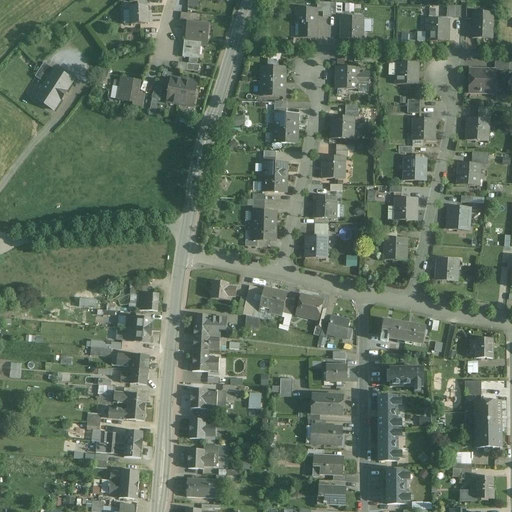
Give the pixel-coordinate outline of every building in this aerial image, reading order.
[(200,0),(188,0),(187,7),(199,8),(200,0)] [(148,7),(130,8),(131,26),(149,25),(148,7)] [(475,7),(466,7),(466,20),(473,20),(473,13),(475,13),(475,7)] [(318,9),(296,9),(295,24),(301,24),(301,38),(299,38),(299,39),(317,39),(318,9)] [(475,13),(473,13),(473,20),(472,39),(492,40),(493,14),(475,13)] [(363,18),(341,18),(341,40),(363,40),(363,18)] [(449,20),(427,20),(427,35),(430,35),(430,41),(430,42),(449,42),(449,20)] [(66,23),(59,29),(63,34),(70,28),(66,23)] [(209,25),(187,23),(185,41),(184,41),(182,58),(199,59),(201,45),(207,46),(209,25)] [(511,59),(496,59),(496,70),(511,70),(511,62),(511,59)] [(44,63),(35,77),(46,84),(55,70),(44,63)] [(200,70),(199,63),(181,64),(182,71),(200,70)] [(419,63),(396,63),(396,85),(418,86),(419,63)] [(337,67),(336,68),(336,89),(358,90),(358,92),(369,92),(369,85),(370,84),(369,83),(369,82),(369,75),(358,75),(359,68),(344,68),(337,67)] [(285,69),(261,68),(261,82),(285,83),(285,69)] [(46,84),(36,99),(53,111),(61,99),(61,100),(66,93),(65,92),(73,81),(55,70),(46,84)] [(495,72),(469,71),(469,93),(494,94),(495,72)] [(185,79),(171,77),(166,105),(180,107),(185,79)] [(141,82),(121,78),(119,88),(122,89),(119,101),(133,104),(137,104),(139,95),(141,82)] [(185,79),(180,107),(195,109),(199,82),(185,79)] [(285,83),(261,82),(261,96),(285,97),(285,83)] [(145,96),(139,95),(137,104),(133,104),(133,106),(143,108),(145,96)] [(358,106),(345,106),(345,118),(354,118),(358,118),(358,106)] [(376,109),(366,113),(369,118),(379,114),(376,109)] [(286,115),(274,115),(274,124),(268,124),(268,129),(298,130),(298,129),(297,129),(297,124),(298,124),(298,116),(286,115)] [(345,118),(332,117),(331,139),(353,140),(354,118),(345,118)] [(435,120),(413,119),(412,141),(435,142),(435,120)] [(489,120),(467,119),(466,141),(488,142),(489,120)] [(298,130),(268,129),(268,134),(274,134),(273,144),(272,145),(272,148),(273,149),(280,149),(282,148),(282,144),(297,144),(298,136),(297,136),(297,131),(298,131),(298,130)] [(348,146),(336,146),(336,157),(345,158),(348,158),(348,146)] [(488,154),(472,153),(471,164),(481,165),(487,165),(488,154)] [(336,157),(323,157),(322,179),(345,180),(345,158),(336,157)] [(426,160),(404,159),(404,181),(426,182),(426,160)] [(471,164),(458,163),(457,185),(479,187),(481,165),(471,164)] [(275,164),(263,164),(263,173),(257,173),(257,178),(287,179),(287,178),(286,178),(286,172),(287,172),(287,164),(275,164)] [(287,179),(257,178),(257,183),(263,183),(263,192),(286,193),(287,185),(286,185),(286,179),(287,179)] [(336,198),(314,197),(313,219),(336,220),(336,198)] [(417,200),(395,199),(395,221),(417,222),(417,200)] [(471,209),(448,207),(447,230),(469,231),(471,209)] [(264,213),(252,212),(252,222),(246,222),(246,227),(276,227),(275,227),(275,221),(276,221),(276,213),(264,213)] [(276,227),(246,227),(246,232),(252,232),(252,241),(257,241),(275,242),(276,234),(275,234),(275,228),(276,228),(276,227)] [(328,237),(305,237),(305,259),(327,260),(328,237)] [(407,239),(385,239),(384,261),(406,261),(407,239)] [(346,266),(357,266),(357,256),(347,256),(346,266)] [(459,260),(437,259),(435,281),(458,283),(459,260)] [(229,283),(213,281),(212,290),(213,290),(212,299),(211,299),(227,301),(227,300),(227,296),(235,297),(236,297),(237,288),(236,288),(228,287),(229,284),(229,283)] [(257,288),(250,286),(247,299),(254,300),(256,288),(257,288)] [(254,300),(247,299),(244,308),(243,315),(252,317),(252,318),(260,319),(261,315),(259,313),(259,314),(259,313),(264,290),(256,288),(254,300)] [(278,291),(265,288),(264,290),(259,313),(259,314),(259,313),(261,308),(270,310),(269,312),(282,315),(286,299),(287,295),(277,293),(278,291)] [(159,295),(138,294),(137,311),(157,312),(159,295)] [(295,301),(286,299),(282,315),(282,318),(290,320),(295,301)] [(97,309),(97,301),(75,300),(75,308),(97,309)] [(323,306),(305,301),(300,321),(318,325),(323,306)] [(115,312),(104,311),(103,325),(114,326),(115,312)] [(211,317),(195,316),(194,335),(209,335),(209,337),(210,337),(220,338),(221,331),(226,331),(227,318),(211,318),(211,317)] [(252,318),(246,316),(245,328),(259,330),(260,319),(252,318)] [(350,321),(331,317),(329,327),(327,335),(346,339),(349,328),(348,328),(350,321)] [(153,320),(127,318),(126,330),(152,332),(153,320)] [(408,326),(384,321),(380,341),(388,343),(388,338),(405,341),(408,326)] [(329,327),(323,326),(320,337),(326,339),(327,335),(329,327)] [(426,329),(408,326),(405,341),(423,345),(426,329)] [(152,332),(126,330),(125,331),(118,331),(118,339),(122,339),(122,341),(150,344),(152,332)] [(209,335),(194,335),(194,353),(209,354),(209,350),(220,350),(220,340),(210,340),(210,337),(209,337),(209,335)] [(492,340),(476,340),(476,360),(492,360),(492,340)] [(441,354),(443,343),(436,342),(434,352),(441,354)] [(110,350),(91,348),(90,356),(111,358),(111,350),(110,350)] [(346,353),(333,352),(333,360),(335,360),(346,360),(346,353)] [(209,354),(194,353),(193,372),(208,372),(208,371),(218,371),(219,358),(209,358),(209,354)] [(149,358),(118,355),(118,357),(113,357),(112,366),(131,368),(131,371),(148,372),(149,358)] [(468,362),(468,373),(479,373),(478,361),(468,362)] [(11,377),(22,377),(22,363),(11,362),(11,377)] [(335,366),(327,366),(327,382),(347,382),(347,366),(346,366),(335,366)] [(113,370),(99,369),(99,376),(112,377),(113,370)] [(423,369),(390,369),(390,387),(423,387),(423,369)] [(148,372),(131,371),(131,375),(121,374),(121,384),(130,384),(130,385),(147,386),(148,372)] [(292,380),(280,379),(280,388),(280,393),(280,397),(292,398),(292,380)] [(481,396),(481,382),(465,382),(465,396),(481,396)] [(111,387),(99,386),(98,396),(100,396),(99,405),(111,406),(111,403),(114,403),(115,393),(115,388),(111,387)] [(245,387),(235,386),(235,395),(245,395),(245,387)] [(207,390),(192,390),(191,409),(214,410),(215,407),(225,408),(226,392),(207,391),(207,390)] [(124,394),(115,393),(114,403),(128,404),(128,408),(145,409),(146,396),(124,394)] [(249,393),(249,409),(261,409),(261,393),(249,393)] [(344,397),(312,396),(311,414),(311,415),(320,415),(343,416),(344,397)] [(397,430),(397,398),(378,398),(379,430),(397,430)] [(501,402),(475,402),(475,429),(501,428),(501,402)] [(145,409),(128,408),(127,411),(113,410),(112,420),(144,422),(145,409)] [(429,415),(414,415),(414,426),(429,425),(429,415)] [(209,421),(190,420),(189,439),(205,440),(205,437),(215,437),(216,424),(208,424),(209,421)] [(100,424),(87,423),(87,430),(93,431),(100,431),(100,424)] [(322,426),(315,426),(315,427),(314,444),(311,444),(342,446),(343,427),(322,426)] [(501,428),(475,429),(475,449),(502,448),(501,428)] [(397,462),(397,430),(379,430),(379,462),(397,462)] [(100,431),(93,431),(92,442),(97,443),(101,443),(101,433),(100,433),(100,431)] [(143,433),(126,432),(126,441),(118,440),(118,435),(108,434),(107,444),(142,446),(142,442),(143,433)] [(101,443),(97,443),(96,453),(117,455),(117,450),(125,450),(124,458),(141,460),(141,451),(142,451),(142,446),(107,444),(101,443)] [(204,451),(189,450),(188,469),(203,470),(203,467),(214,467),(214,459),(218,459),(218,447),(204,446),(204,451)] [(472,453),(460,453),(459,465),(471,465),(472,453)] [(324,457),(313,457),(313,467),(320,467),(320,475),(333,476),(343,476),(344,458),(324,457)] [(95,461),(94,468),(106,469),(107,462),(95,461)] [(140,473),(121,471),(121,474),(111,473),(110,487),(109,492),(109,496),(119,497),(119,499),(137,501),(140,473)] [(405,505),(405,472),(387,472),(387,505),(405,505)] [(215,481),(188,479),(187,498),(215,499),(215,481)] [(493,479),(476,479),(476,485),(471,485),(471,491),(462,491),(462,502),(477,502),(477,500),(493,500),(493,491),(493,479)] [(332,487),(319,487),(318,497),(324,497),(324,503),(323,503),(323,507),(326,507),(326,505),(345,506),(346,488),(332,487)] [(104,502),(93,501),(91,511),(103,511),(103,508),(104,502)]
